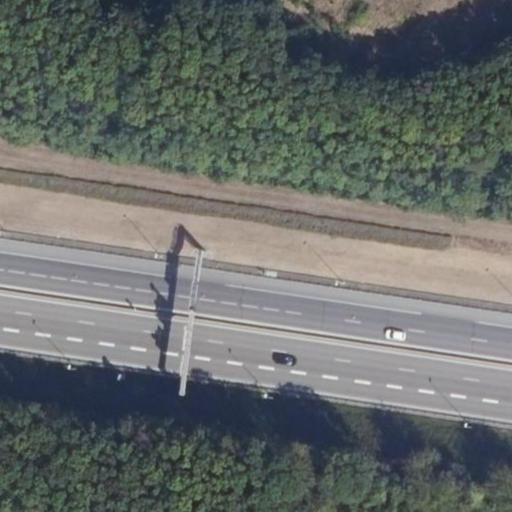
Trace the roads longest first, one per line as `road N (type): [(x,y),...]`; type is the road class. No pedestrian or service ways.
road 1 (track): [(0,139),(511,220)]
road 2 (motorway): [(0,314),(511,394)]
road 3 (motorway): [(511,347),(0,274)]
